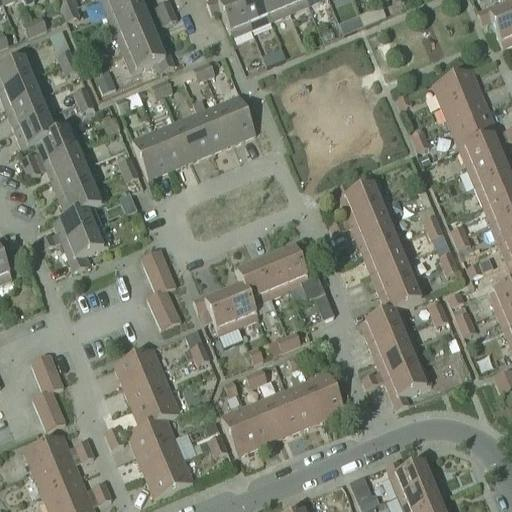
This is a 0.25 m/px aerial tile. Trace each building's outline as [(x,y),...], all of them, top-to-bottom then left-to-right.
[(20,0),(0,0),(0,4),(2,9),(21,2),(20,0)] [(142,0),(104,0),(98,2),(106,22),(145,6),(142,0)] [(236,0),(222,0),(205,8),(210,19),(219,16),(230,43),(251,34),(236,0)] [(258,0),(236,0),(251,34),(269,26),(258,0)] [(280,0),(258,0),(269,26),(288,18),(280,0)] [(302,0),(280,0),(288,18),(307,11),(302,0)] [(325,0),(302,0),(307,11),(326,3),(325,0)] [(70,2),(57,7),(61,17),(74,12),(70,2)] [(145,6),(106,22),(114,40),(153,24),(145,6)] [(511,22),(505,6),(476,18),(481,30),(490,27),(501,53),(511,48),(511,22)] [(167,7),(154,12),(158,21),(170,16),(167,7)] [(74,12),(61,17),(65,26),(77,21),(74,12)] [(170,16),(158,21),(162,30),(174,25),(170,16)] [(40,22),(31,26),(36,38),(45,34),(40,22)] [(153,24),(114,40),(122,59),(160,43),(153,24)] [(31,26),(21,30),(26,42),(36,38),(31,26)] [(160,43),(122,59),(130,78),(156,67),(160,77),(173,72),(160,43)] [(16,66),(0,72),(0,96),(36,81),(23,52),(12,56),(16,66)] [(68,56),(56,61),(60,71),(72,66),(68,56)] [(72,66),(60,71),(64,80),(76,75),(72,66)] [(208,68),(200,71),(206,83),(213,80),(208,68)] [(200,71),(191,75),(196,87),(206,83),(200,71)] [(471,74),(431,90),(441,112),(480,96),(471,74)] [(36,81),(0,96),(0,104),(5,117),(44,100),(36,81)] [(115,93),(110,81),(97,87),(102,99),(115,93)] [(165,85),(158,88),(163,101),(171,97),(165,85)] [(158,88),(149,92),(155,104),(163,101),(158,88)] [(84,94),(72,99),(76,109),(88,104),(84,94)] [(480,96),(441,112),(449,133),(489,117),(480,96)] [(44,100),(5,117),(13,135),(52,119),(44,100)] [(238,100),(216,109),(233,148),(254,140),(238,100)] [(407,100),(395,106),(398,114),(411,109),(407,100)] [(123,103),(114,106),(120,119),(128,115),(123,103)] [(88,104),(76,109),(80,118),(92,113),(88,104)] [(191,109),(195,118),(211,157),(233,148),(216,109),(205,114),(201,105),(191,109)] [(489,117),(449,133),(458,154),(497,138),(489,117)] [(195,118),(174,127),(190,166),(211,157),(195,118)] [(52,119),(13,135),(21,155),(34,149),(34,148),(60,138),(59,136),(52,119)] [(174,127),(153,136),(169,175),(190,166),(174,127)] [(60,138),(34,148),(34,149),(42,167),(81,151),(72,131),(59,136),(60,138)] [(511,132),(497,138),(458,154),(466,174),(505,158),(501,148),(511,143),(511,132)] [(422,135),(409,140),(413,148),(425,143),(422,135)] [(153,136),(131,145),(147,184),(169,175),(153,136)] [(425,143),(413,148),(416,156),(428,151),(425,143)] [(81,151),(42,167),(50,186),(88,169),(81,151)] [(422,179),(448,166),(442,152),(415,165),(422,179)] [(505,158),(466,174),(474,193),(511,177),(511,165),(509,167),(505,158)] [(31,160),(20,165),(23,175),(35,170),(31,160)] [(129,164),(117,169),(121,179),(133,174),(129,164)] [(88,169),(50,186),(58,204),(96,188),(88,169)] [(35,170),(23,175),(27,184),(39,179),(35,170)] [(133,174),(121,179),(125,188),(137,183),(133,174)] [(511,177),(474,193),(482,212),(511,199),(511,177)] [(96,188),(58,204),(65,223),(66,224),(91,213),(91,214),(105,208),(96,188)] [(346,190),(334,195),(346,224),(385,207),(377,188),(350,199),(346,190)] [(511,199),(482,212),(490,231),(511,221),(511,199)] [(346,224),(328,231),(332,241),(350,234),(354,243),(393,227),(385,207),(346,224)] [(430,211),(418,217),(426,235),(438,230),(430,211)] [(65,223),(51,228),(60,248),(99,232),(91,214),(91,213),(66,224),(65,223)] [(511,221),(490,231),(498,249),(511,243),(511,221)] [(393,227),(354,243),(362,261),(401,245),(393,227)] [(438,230),(426,235),(430,244),(442,239),(438,230)] [(462,231),(449,236),(453,246),(466,241),(462,231)] [(99,232),(60,248),(72,277),(84,272),(80,262),(107,251),(99,232)] [(50,241),(37,246),(41,256),(53,251),(50,241)] [(466,241),(453,246),(457,255),(469,250),(466,241)] [(3,242),(0,242),(0,303),(16,297),(0,258),(0,257),(9,254),(3,242)] [(511,243),(498,249),(505,268),(511,265),(511,243)] [(301,244),(272,256),(288,295),(300,290),(307,306),(313,304),(322,326),(333,321),(312,272),(303,276),(297,260),(306,256),(301,244)] [(401,245),(362,261),(370,280),(409,264),(401,245)] [(159,256),(139,264),(144,276),(164,267),(159,256)] [(272,256),(253,264),(270,303),(288,295),(272,256)] [(450,258),(437,263),(441,272),(454,267),(450,258)] [(253,264),(233,273),(238,286),(240,285),(256,321),(274,314),(270,303),(253,264)] [(409,264),(370,280),(378,299),(417,283),(409,264)] [(164,267),(144,276),(149,288),(169,280),(164,267)] [(454,267),(441,272),(445,281),(458,276),(454,267)] [(477,269),(465,274),(469,283),(481,278),(477,269)] [(169,280),(149,288),(154,300),(165,295),(165,296),(175,292),(169,280)] [(378,299),(385,318),(386,318),(398,313),(398,314),(425,303),(417,283),(378,299)] [(238,286),(221,293),(237,332),(257,324),(256,321),(240,285),(238,286)] [(511,287),(487,298),(495,317),(511,310),(511,287)] [(221,293),(192,306),(197,318),(206,314),(211,327),(217,341),(237,332),(221,293)] [(165,295),(154,300),(145,304),(150,314),(170,306),(165,296),(165,295)] [(459,299),(446,304),(451,316),(464,311),(459,299)] [(170,306),(150,314),(154,324),(174,316),(170,306)] [(440,308),(427,314),(431,322),(443,317),(440,308)] [(511,310),(495,317),(503,336),(511,332),(511,310)] [(385,318),(359,329),(367,349),(406,332),(398,314),(398,313),(386,318),(385,318)] [(211,327),(206,314),(197,318),(202,331),(211,327)] [(174,316),(154,324),(158,335),(178,327),(174,316)] [(443,317),(431,322),(435,332),(447,327),(443,317)] [(467,318),(454,323),(458,332),(471,327),(467,318)] [(471,327),(458,332),(462,342),(475,337),(471,327)] [(406,332),(367,349),(375,369),(414,352),(406,332)] [(511,332),(503,336),(511,359),(511,332)] [(294,337),(285,341),(290,353),(299,350),(294,337)] [(285,341),(275,345),(280,358),(290,353),(285,341)] [(201,350),(183,357),(186,365),(204,357),(201,350)] [(379,377),(360,385),(364,394),(383,387),(422,370),(414,352),(375,369),(379,377)] [(256,353),(247,357),(252,369),(262,365),(256,353)] [(151,354),(112,370),(122,392),(161,376),(151,354)] [(204,357),(186,365),(190,373),(208,366),(204,357)] [(303,357),(294,360),(300,372),(308,369),(303,357)] [(294,360),(286,364),(291,376),(300,372),(294,360)] [(49,361),(29,369),(33,380),(54,371),(49,361)] [(383,387),(395,416),(407,411),(403,401),(430,390),(422,370),(383,387)] [(54,371),(33,380),(38,390),(58,382),(54,371)] [(511,374),(492,383),(497,393),(511,387),(511,374)] [(260,375),(253,378),(258,390),(265,387),(260,375)] [(161,376),(122,392),(130,413),(169,397),(161,376)] [(327,377),(306,386),(322,425),(343,416),(327,377)] [(253,378),(244,381),(249,393),(258,390),(253,378)] [(58,382),(38,390),(42,399),(51,396),(51,397),(62,392),(58,382)] [(306,386),(285,395),(301,434),(322,425),(306,386)] [(231,387),(222,390),(227,403),(236,399),(231,387)] [(511,387),(497,393),(502,406),(511,401),(511,387)] [(285,395),(264,404),(280,442),(301,434),(285,395)] [(42,399),(30,403),(34,414),(55,405),(51,397),(51,396),(42,399)] [(169,397),(130,413),(139,433),(140,434),(166,423),(166,425),(179,419),(169,397)] [(264,404),(242,412),(259,451),(280,442),(264,404)] [(55,405),(34,414),(39,425),(60,417),(55,405)] [(242,412),(220,422),(236,461),(259,451),(242,412)] [(60,417),(39,425),(44,437),(64,428),(60,417)] [(139,433),(126,439),(135,461),(174,445),(166,425),(166,423),(140,434),(139,433)] [(116,433),(103,438),(107,447),(119,441),(116,433)] [(61,441),(22,457),(32,479),(70,463),(61,441)] [(119,441),(107,447),(110,455),(123,450),(119,441)] [(219,441),(207,446),(210,454),(222,449),(219,441)] [(174,445),(135,461),(144,482),(183,465),(174,445)] [(194,461),(210,454),(207,446),(191,452),(194,461)] [(86,447),(73,452),(77,460),(89,455),(86,447)] [(222,449),(210,454),(213,462),(226,457),(222,449)] [(89,455),(77,460),(80,468),(93,463),(89,455)] [(70,463),(32,479),(40,500),(79,483),(70,463)] [(183,465),(144,482),(153,504),(192,488),(183,465)] [(397,468),(385,473),(397,502),(436,486),(428,466),(401,477),(397,468)] [(79,483),(40,500),(45,511),(70,511),(88,505),(79,483)] [(436,486),(397,502),(401,511),(425,511),(444,504),(436,486)] [(103,489),(91,494),(95,502),(107,497),(103,489)] [(107,497),(95,502),(98,510),(110,505),(107,497)] [(374,499),(357,506),(359,511),(372,511),(379,509),(374,499)]
